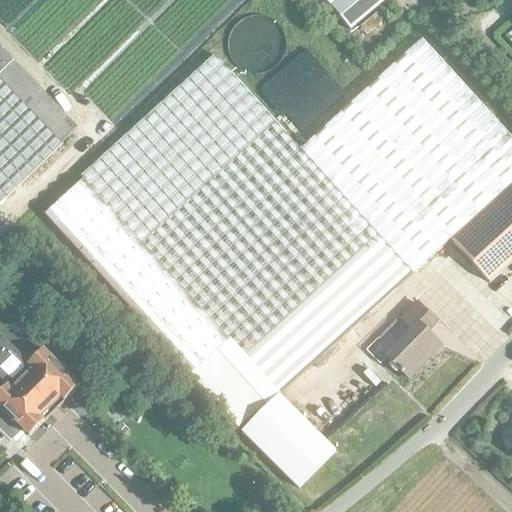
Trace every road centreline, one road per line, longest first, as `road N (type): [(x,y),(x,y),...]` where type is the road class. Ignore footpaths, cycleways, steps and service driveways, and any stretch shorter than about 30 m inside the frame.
road 1 (track): [(0,233),(80,152),(79,114),(0,31)]
road 2 (unclassified): [(333,511),(511,345)]
